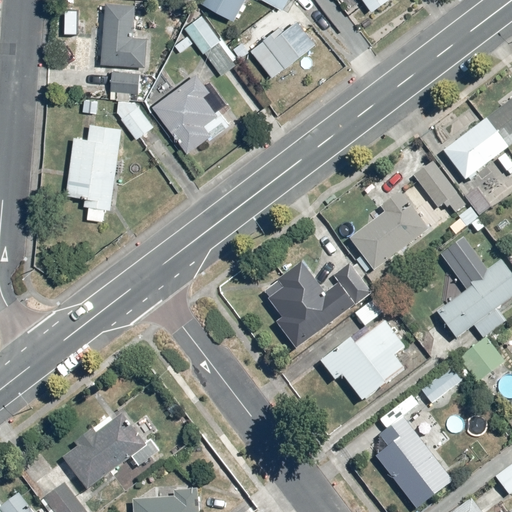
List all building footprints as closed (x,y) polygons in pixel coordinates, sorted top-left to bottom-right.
[(247,0),(200,0),(199,2),(235,22),(247,0)] [(286,0),(261,0),(281,11),(286,0)] [(362,0),(372,13),(389,0),(362,0)] [(134,6),(105,4),(101,65),(145,69),(147,40),(133,39),(134,6)] [(236,63),(219,40),(202,18),(186,31),(202,52),(204,51),(221,75),(236,63)] [(279,29),(251,51),(273,79),(317,45),(298,23),(282,33),(279,29)] [(140,72),(111,70),(109,93),(138,95),(140,72)] [(198,75),(154,108),(187,153),(210,136),(203,128),(218,117),(204,99),(211,94),(198,75)] [(135,102),(121,101),(118,115),(136,140),(154,127),(135,102)] [(464,181),(495,158),(510,178),(511,176),(511,161),(505,152),(511,146),(511,102),(443,153),(464,181)] [(89,139),(75,137),(67,196),(89,199),(88,207),(110,210),(122,130),(91,126),(89,139)] [(432,163),(413,177),(446,220),(465,206),(432,163)] [(471,205),(478,216),(490,208),(476,187),(464,196),(471,205)] [(430,229),(400,191),(383,205),(387,210),(347,241),(372,273),(430,229)] [(478,216),(471,205),(457,215),(459,219),(449,227),(456,237),(472,226),(477,233),(486,226),(478,216)] [(474,326),(477,329),(483,338),(506,321),(497,309),(511,297),(511,277),(502,264),(489,275),(461,239),(439,255),(467,291),(437,314),(456,339),(474,326)] [(285,293),(270,304),(282,319),(275,324),(296,351),(372,292),(352,265),(337,276),(340,280),(323,293),(299,262),(275,280),(285,293)] [(385,313),(376,299),(355,313),(365,327),(385,313)] [(405,347),(385,321),(355,343),(352,339),(320,363),(334,381),(341,376),(361,402),(403,370),(393,357),(405,347)] [(505,363),(487,338),(459,358),(478,383),(505,363)] [(463,380),(451,365),(419,389),(431,405),(463,380)] [(65,454),(91,487),(127,458),(137,470),(159,452),(123,407),(65,454)] [(451,483),(401,418),(381,434),(390,446),(375,457),(416,510),(451,483)] [(511,493),(511,464),(495,478),(509,496),(511,493)] [(86,511),(88,511),(51,468),(30,487),(52,511),(86,511)] [(196,511),(196,484),(171,485),(171,496),(133,497),(133,511),(196,511)] [(34,511),(18,491),(0,505),(0,504),(0,511),(34,511)] [(511,511),(510,511),(480,511),(471,500),(456,511),(511,511)]
